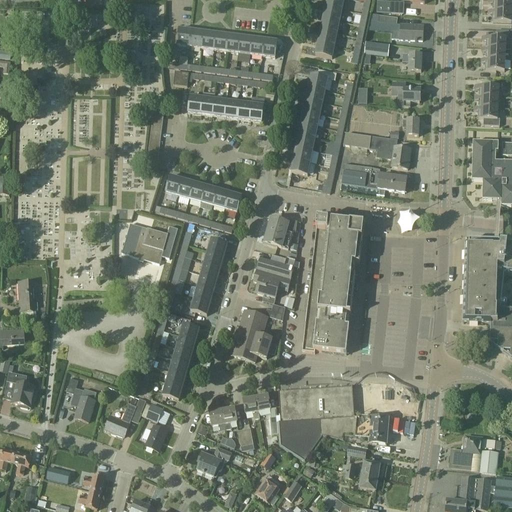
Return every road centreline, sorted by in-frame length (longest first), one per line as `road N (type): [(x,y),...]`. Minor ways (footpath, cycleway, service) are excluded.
road 1 (residential): [(203,390),(296,371),(408,376),(412,332),(438,335)]
road 2 (tertiary): [(443,220),(452,0)]
road 3 (residential): [(203,390),(263,192)]
road 4 (residential): [(270,163),(300,9)]
road 5 (residential): [(416,511),(435,369)]
road 6 (residential): [(128,462),(0,419)]
